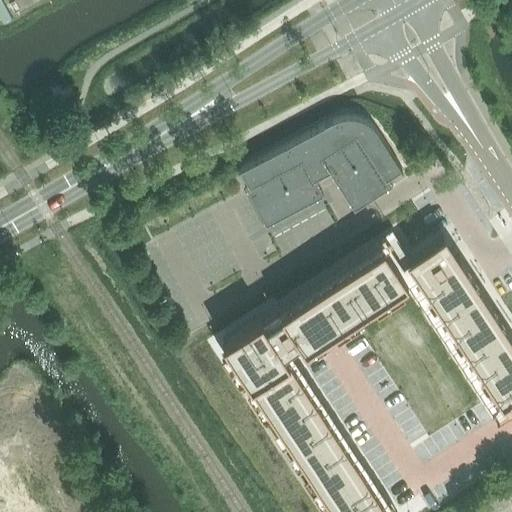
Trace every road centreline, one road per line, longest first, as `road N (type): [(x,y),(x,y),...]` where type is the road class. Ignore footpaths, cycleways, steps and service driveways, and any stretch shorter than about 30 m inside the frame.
road 1 (tertiary): [(112,164),(387,22)]
road 2 (tertiary): [(354,0),(112,164)]
road 3 (residential): [(511,431),(432,481),(370,387)]
road 4 (tertiary): [(387,22),(405,58),(474,136)]
road 5 (tertiary): [(474,136),(409,10)]
road 6 (tertiary): [(0,227),(112,164)]
